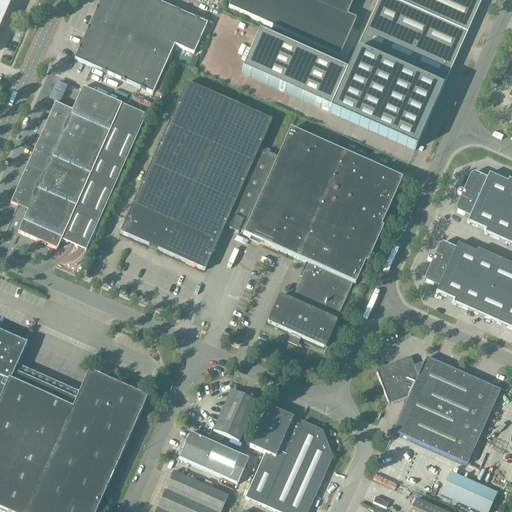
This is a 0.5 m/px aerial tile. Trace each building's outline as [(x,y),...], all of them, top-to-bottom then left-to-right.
[(0,0),(0,29),(1,28),(1,29),(13,0),(0,0)] [(100,0),(74,60),(153,95),(174,46),(193,55),(207,25),(150,0),(100,0)] [(232,0),(228,9),(339,58),(355,21),(346,17),(353,0),(232,0)] [(379,0),(356,52),(346,75),(258,36),(241,74),(329,112),(415,151),(442,90),(481,0),(379,0)] [(280,298),(268,323),(324,348),(352,284),(354,285),(355,285),(401,181),(401,180),(291,131),(290,131),(278,158),(259,150),(271,122),(186,84),(120,234),(204,272),(225,225),(244,234),(243,235),(244,236),(306,264),(303,270),(304,274),(291,303),(280,298)] [(55,104),(10,205),(27,212),(17,234),(57,251),(122,106),(82,88),(72,112),(55,104)] [(486,180),(474,174),(470,176),(463,192),(461,191),(459,191),(457,191),(457,193),(457,194),(458,195),(461,196),(455,209),(457,213),(469,218),(467,223),(485,231),(484,234),(511,246),(511,182),(509,181),(508,180),(507,183),(488,175),(486,180)] [(455,250),(443,244),(439,246),(431,262),(428,261),(426,261),(426,262),(425,264),(426,265),(427,265),(429,267),(424,279),(425,283),(438,288),(436,293),(454,301),(453,304),(511,330),(511,265),(477,250),(476,253),(457,245),(455,250)] [(26,346),(0,334),(0,510),(4,511),(95,511),(146,399),(89,374),(76,401),(14,373),(26,346)] [(393,433),(467,466),(500,392),(426,359),(423,365),(414,368),(411,361),(410,358),(407,359),(378,370),(378,371),(376,371),(377,374),(376,374),(388,403),(389,405),(391,404),(391,405),(408,398),(393,433)] [(213,432),(238,443),(256,403),(231,391),(213,432)] [(267,408),(249,448),(264,455),(245,499),(273,511),(308,511),(332,459),(322,432),(301,423),(299,426),(291,422),(293,419),(267,408)] [(179,460),(237,486),(248,461),(190,435),(179,460)] [(155,511),(221,511),(228,497),(173,473),(155,511)] [(440,496),(475,511),(488,511),(497,495),(450,474),(440,496)] [(410,511),(440,511),(415,501),(410,511)]
